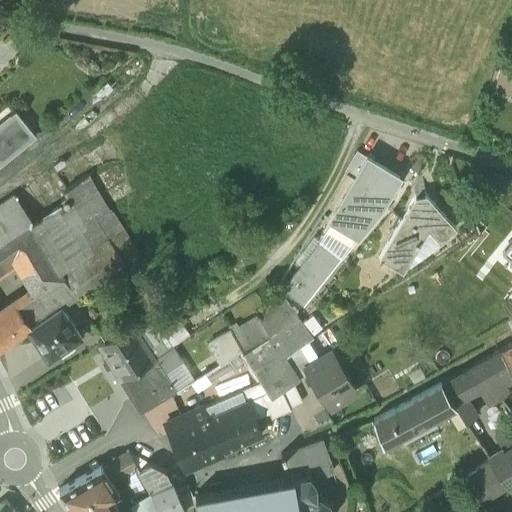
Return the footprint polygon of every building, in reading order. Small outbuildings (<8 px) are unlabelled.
[(15,110),(0,122),(0,163),(35,135),(15,110)] [(356,151),(344,170),(355,176),(366,157),(356,151)] [(355,176),(322,231),(349,247),(366,218),(362,216),(372,200),(381,205),(398,176),(366,157),(355,176)] [(63,276),(35,292),(49,314),(60,306),(75,295),(76,297),(138,253),(89,175),(63,192),(66,197),(61,201),(62,204),(31,221),(63,276)] [(415,196),(379,254),(399,266),(421,228),(427,225),(439,239),(454,226),(425,193),(415,196)] [(31,221),(14,195),(0,204),(0,273),(17,262),(35,292),(63,276),(31,221)] [(511,236),(501,249),(511,258),(511,236)] [(321,239),(292,275),(312,291),(340,254),(321,239)] [(276,287),(260,319),(270,334),(242,350),(268,390),(269,390),(270,393),(280,387),(281,388),(292,381),(298,377),(284,355),(299,344),(300,343),(312,335),(276,287)] [(35,292),(17,304),(31,326),(49,314),(35,292)] [(167,303),(142,321),(158,341),(182,323),(167,303)] [(0,315),(0,348),(28,329),(31,326),(17,304),(16,304),(0,315)] [(31,326),(28,329),(48,358),(59,351),(62,356),(73,348),(70,344),(80,336),(60,306),(49,314),(31,326)] [(120,315),(96,330),(105,343),(128,329),(120,315)] [(258,316),(232,331),(231,329),(229,330),(242,349),(242,350),(270,334),(260,319),(258,316)] [(132,328),(128,329),(105,343),(98,347),(119,379),(154,358),(147,348),(158,341),(142,321),(132,328)] [(229,330),(207,344),(219,363),(242,349),(229,330)] [(511,342),(500,349),(508,362),(511,359),(511,342)] [(299,344),(284,355),(298,377),(309,371),(305,366),(311,362),(299,344)] [(500,349),(474,365),(441,383),(452,400),(460,396),(487,381),(511,367),(508,362),(500,349)] [(311,362),(305,366),(309,371),(330,404),(355,388),(330,350),(311,362)] [(154,358),(119,379),(135,403),(169,382),(154,358)] [(511,369),(511,367),(487,381),(496,396),(511,386),(511,369)] [(292,381),(281,388),(289,405),(301,400),(292,381)] [(169,382),(135,403),(140,412),(175,391),(169,382)] [(441,383),(372,420),(381,446),(400,436),(403,442),(435,425),(432,418),(455,405),(452,400),(441,383)] [(280,387),(270,393),(269,390),(268,390),(261,393),(269,411),(268,411),(271,416),(290,407),(289,405),(281,388),(280,387)] [(261,393),(247,400),(255,417),(268,411),(269,411),(261,393)] [(474,417),(460,396),(452,400),(455,405),(467,423),(474,417)] [(247,400),(209,417),(223,450),(262,433),(255,417),(247,400)] [(209,417),(171,434),(186,467),(223,450),(209,417)] [(511,421),(499,429),(496,438),(504,450),(511,444),(511,421)] [(321,438),(283,452),(283,451),(280,452),(283,458),(285,458),(290,472),(293,472),(294,476),(305,473),(305,469),(309,470),(308,473),(309,474),(318,471),(321,473),(332,469),(321,438)] [(511,462),(504,450),(491,459),(507,484),(511,480),(511,462)] [(128,452),(112,461),(122,477),(137,468),(129,453),(128,452)] [(491,459),(465,476),(481,501),(507,484),(491,459)] [(112,461),(102,467),(112,483),(122,477),(112,461)] [(150,464),(138,470),(147,486),(153,497),(154,496),(161,511),(177,511),(184,509),(175,489),(172,483),(164,485),(159,475),(165,471),(150,464)] [(102,467),(59,491),(72,511),(116,511),(115,511),(118,509),(111,498),(119,494),(112,483),(102,467)] [(137,468),(122,477),(130,490),(135,487),(137,491),(147,486),(138,470),(137,468)] [(290,477),(218,491),(197,495),(197,494),(195,495),(198,511),(333,511),(334,511),(331,511),(330,502),(332,500),(331,498),(328,500),(321,495),(322,492),(319,492),(318,495),(316,495),(315,483),(309,474),(308,473),(309,470),(305,469),(305,473),(294,476),(293,472),(290,472),(290,477)] [(187,484),(175,489),(184,509),(196,504),(187,484)] [(357,484),(350,488),(349,511),(355,511),(366,509),(357,484)]
